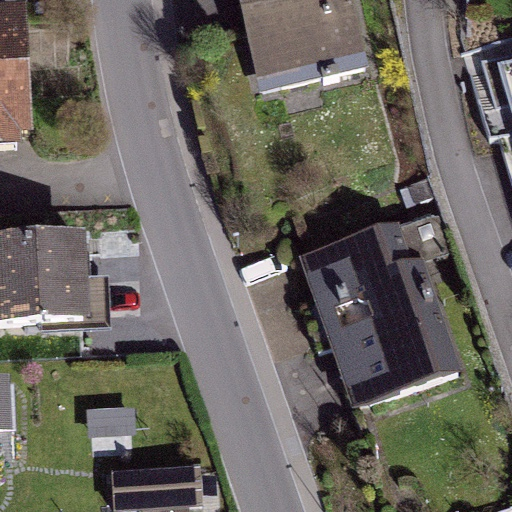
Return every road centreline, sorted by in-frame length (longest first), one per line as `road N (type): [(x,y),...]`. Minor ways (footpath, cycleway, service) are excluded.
road 1 (residential): [(276,511),(152,108),(134,0)]
road 2 (unknown): [(170,165),(0,200)]
